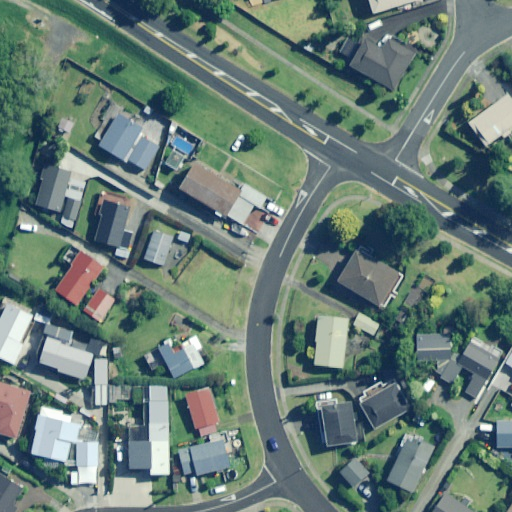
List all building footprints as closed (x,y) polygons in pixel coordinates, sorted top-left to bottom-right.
[(367,0),(372,14),(416,0),(367,0)] [(387,38),(381,49),(362,37),(359,43),(349,38),(341,53),(350,58),(347,63),(394,90),(415,54),(387,38)] [(485,146),(501,135),(504,139),(511,133),(511,130),(511,129),(511,127),(511,99),(509,95),(469,123),(485,146)] [(59,112),(48,127),(63,138),(74,123),(59,112)] [(118,114),(100,147),(145,171),(159,146),(140,136),(144,129),(118,114)] [(50,157),(59,143),(44,132),(35,145),(50,157)] [(177,171),(186,156),(169,147),(161,162),(177,171)] [(243,184),(240,189),(193,162),(178,189),(242,225),(254,205),(260,208),(266,197),(243,184)] [(90,177),(46,163),(32,205),(57,213),(55,219),(74,226),(90,177)] [(124,230),(131,207),(103,199),(99,215),(101,216),(94,241),(118,247),(116,254),(128,258),(135,233),(124,230)] [(188,244),(191,232),(180,229),(176,240),(188,244)] [(163,265),(173,237),(154,230),(144,258),(163,265)] [(340,281),(381,304),(399,274),(371,258),(376,250),(362,242),(340,281)] [(92,284),(103,267),(75,248),(67,260),(73,264),(55,290),(101,321),(115,300),(92,284)] [(421,313),(432,295),(420,288),(409,307),(421,313)] [(40,354),(38,360),(85,377),(94,351),(70,342),(73,333),(32,318),(33,315),(8,302),(0,316),(0,358),(12,365),(22,348),(40,354)] [(374,333),(379,323),(359,313),(352,327),(366,333),(368,329),(374,333)] [(189,333),(195,323),(180,316),(175,326),(189,333)] [(343,367),(347,318),(318,316),(314,365),(343,367)] [(470,341),(462,355),(457,352),(453,359),(451,357),(450,333),(416,334),(417,361),(435,361),(445,373),(443,376),(453,382),(463,367),(473,373),(464,389),(477,397),(500,358),(470,341)] [(201,355),(205,353),(196,336),(183,343),(185,347),(175,352),(170,342),(146,353),(154,368),(166,362),(174,378),(205,363),(201,355)] [(107,376),(106,360),(96,361),(97,376),(107,376)] [(0,432),(16,438),(31,391),(0,381),(0,432)] [(376,429),(410,409),(394,382),(360,401),(376,429)] [(144,386),(133,385),(132,396),(143,397),(144,386)] [(134,419),(134,432),(113,432),(113,442),(126,442),(127,468),(151,468),(151,474),(169,474),(167,386),(148,386),(149,418),(134,419)] [(214,423),(219,422),(209,387),(185,394),(198,437),(217,431),(214,423)] [(511,395),(505,391),(498,402),(508,408),(509,405),(511,407),(511,395)] [(327,444),(357,441),(352,403),(322,406),(327,444)] [(72,409),(71,414),(41,406),(29,451),(61,460),(61,466),(78,465),(78,471),(69,471),(70,484),(95,483),(95,465),(99,465),(99,424),(81,424),(84,413),(72,409)] [(495,446),(511,447),(511,418),(496,418),(495,446)] [(412,493),(435,446),(409,433),(386,480),(412,493)] [(223,438),(178,450),(185,478),(230,466),(223,438)] [(353,487),(369,473),(355,457),(339,471),(353,487)] [(15,511),(18,507),(13,504),(23,488),(0,473),(0,511),(15,511)] [(474,511),(446,492),(432,511),(474,511)]
